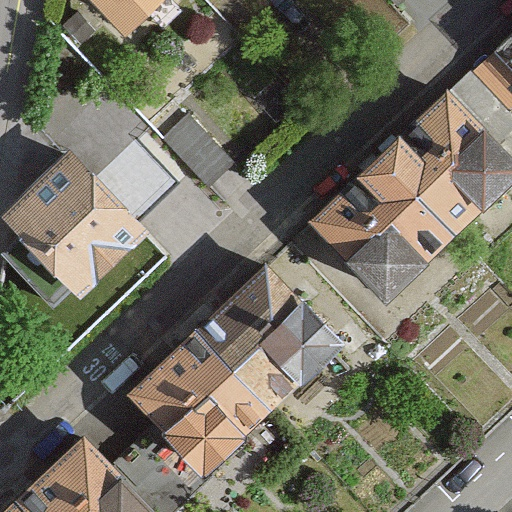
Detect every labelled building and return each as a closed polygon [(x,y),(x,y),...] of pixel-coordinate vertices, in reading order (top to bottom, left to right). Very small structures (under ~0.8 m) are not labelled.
[(177,0),(101,0),(139,38),(177,0)] [(511,116),(476,78),(393,155),(482,252),(511,224),(511,116)] [(87,150),(12,218),(87,301),(162,232),(87,150)] [(482,252),(393,155),(321,221),(410,318),(482,252)] [(282,260),(206,332),(289,420),(365,348),(282,260)] [(206,332),(137,402),(216,485),(289,420),(206,332)] [(153,511),(91,446),(26,506),(31,511),(153,511)]
